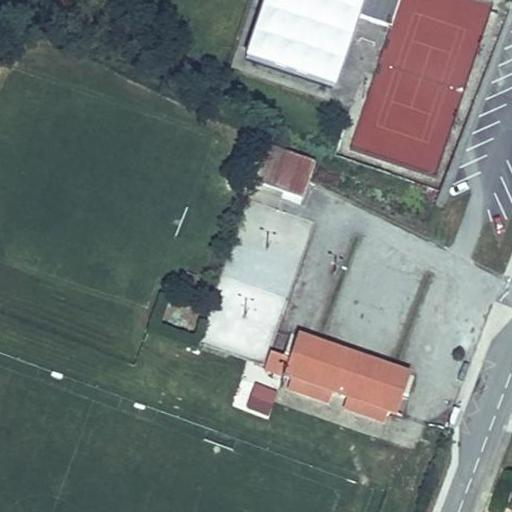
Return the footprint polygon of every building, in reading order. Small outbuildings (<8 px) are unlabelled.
[(266,0),(247,60),(333,89),(357,18),(391,30),(401,0),(266,0)] [(255,183),(300,199),(312,165),(267,149),(255,183)] [(395,417),(409,378),(297,338),(289,360),(269,354),(262,371),(292,381),(329,394),(345,400),(386,414),(395,417)] [(288,394),(325,406),(329,394),(292,381),(288,394)] [(382,426),(386,414),(345,400),(342,412),(382,426)]
